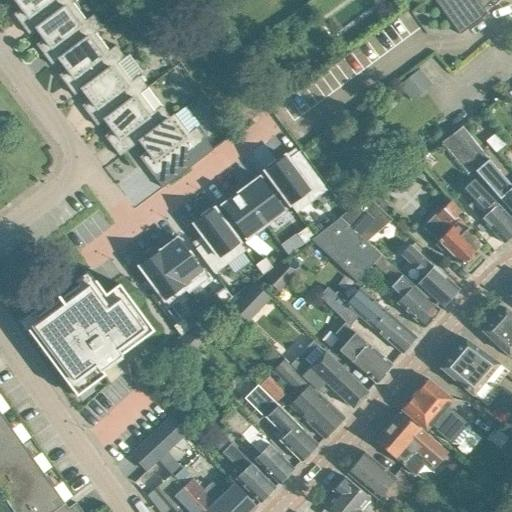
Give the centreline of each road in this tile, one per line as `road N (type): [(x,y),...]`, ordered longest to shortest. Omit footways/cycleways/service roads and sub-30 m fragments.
road 1 (residential): [(511,263),(274,511)]
road 2 (residential): [(129,511),(0,331)]
road 3 (residential): [(269,122),(132,225)]
road 4 (residential): [(87,166),(0,47)]
